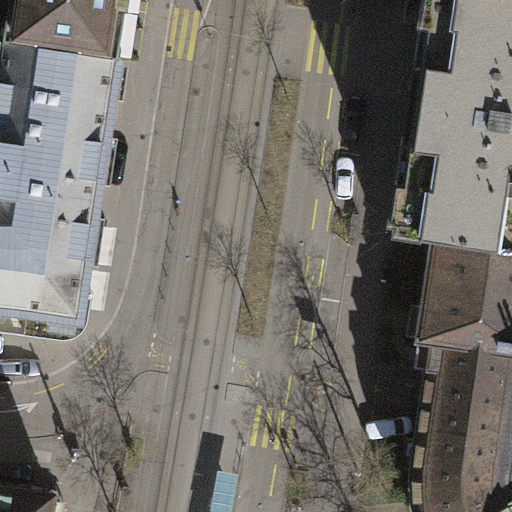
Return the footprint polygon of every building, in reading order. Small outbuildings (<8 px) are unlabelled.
[(8,0),(3,38),(116,54),(123,0),(8,0)] [(433,239),(511,249),(511,0),(426,0),(393,233),(433,239)] [(0,330),(1,331),(51,336),(52,313),(80,316),(116,54),(3,38),(0,56),(0,330)] [(511,249),(433,239),(413,366),(429,368),(420,428),(511,441),(511,249)] [(511,476),(511,441),(420,428),(412,474),(415,511),(511,511),(511,479),(511,476)] [(0,511),(47,511),(50,494),(0,487),(0,511)]
